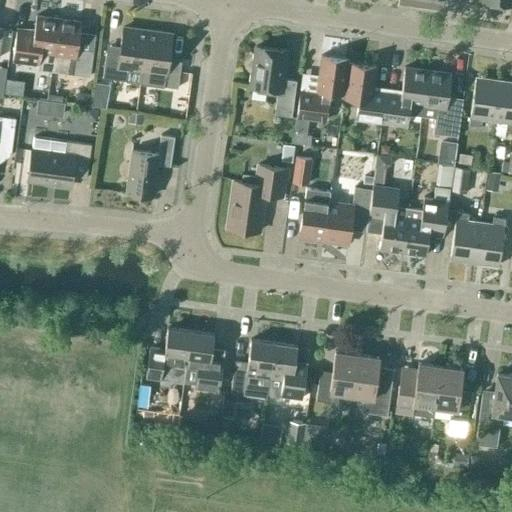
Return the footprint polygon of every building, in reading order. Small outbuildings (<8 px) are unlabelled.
[(38,69),(51,71),(58,18),(35,15),(33,30),(16,27),(12,61),(39,64),(38,69)] [(80,21),(58,18),(51,71),(89,76),(95,33),(79,31),(80,21)] [(127,67),(141,69),(147,31),(122,27),(118,55),(105,53),(102,77),(125,81),(127,67)] [(171,34),(147,31),(141,69),(165,72),(163,86),(177,88),(180,63),(167,62),(171,34)] [(281,77),(285,49),(256,44),(250,85),(277,89),(274,112),(290,115),(295,79),(281,77)] [(340,107),(341,98),(346,62),(347,59),(321,55),(316,93),(300,91),(297,117),(307,118),(325,120),(327,105),(340,107)] [(375,66),(346,62),(341,98),(359,100),(356,119),(380,122),(384,94),(371,92),(375,66)] [(406,126),(407,126),(408,114),(421,116),(422,104),(423,96),(427,70),(404,67),(400,96),(384,94),(381,122),(406,126)] [(430,145),(455,148),(461,104),(446,102),(450,73),(427,70),(423,96),(422,104),(421,116),(434,118),(430,145)] [(299,84),(314,84),(314,71),(299,71),(299,84)] [(14,92),(16,77),(4,75),(3,90),(14,92)] [(481,118),(493,120),(499,80),(475,77),(468,123),(480,125),(481,118)] [(511,81),(499,80),(493,120),(505,121),(504,128),(511,129),(511,81)] [(74,101),(86,101),(86,87),(74,88),(74,101)] [(46,105),(59,105),(60,93),(46,93),(46,105)] [(96,109),(86,108),(86,111),(86,113),(90,119),(95,119),(96,109)] [(14,118),(0,115),(0,152),(10,154),(14,118)] [(297,117),(293,141),(303,142),(307,118),(297,117)] [(361,146),(375,147),(376,135),(363,134),(361,146)] [(169,165),(173,136),(160,135),(157,153),(131,149),(125,193),(152,196),(156,164),(169,165)] [(31,149),(27,179),(69,185),(71,176),(86,178),(90,144),(65,141),(33,136),(31,149)] [(378,248),(401,252),(408,206),(395,204),(398,188),(381,186),(383,168),(390,164),(391,155),(376,153),(372,185),(365,231),(380,233),(378,248)] [(312,157),(296,155),(292,184),(307,186),(312,157)] [(285,168),(257,164),(256,177),(242,176),(242,181),(233,180),(226,227),(258,231),(263,193),(281,196),(285,168)] [(470,169),(454,166),(451,190),(466,192),(470,169)] [(487,175),(485,193),(498,195),(500,176),(487,175)] [(351,204),(328,201),(322,240),(347,244),(349,229),(365,231),(371,189),(354,186),(351,204)] [(421,208),(408,206),(401,252),(425,255),(429,226),(443,228),(449,188),(434,186),(432,198),(423,197),(421,208)] [(298,237),(322,240),(328,201),(304,198),(298,237)] [(473,262),(479,221),(467,220),(468,213),(455,211),(449,258),(473,262)] [(491,223),(479,221),(473,262),(498,265),(504,218),(492,216),(491,223)] [(146,376),(169,379),(169,376),(179,377),(184,373),(190,330),(167,327),(163,350),(149,348),(146,376)] [(213,334),(190,330),(184,373),(183,385),(193,386),(193,390),(217,394),(221,364),(209,363),(213,334)] [(265,397),(266,394),(273,342),(250,339),(246,368),(233,366),(230,392),(265,397)] [(306,363),(294,362),(296,345),(273,342),(266,394),(267,394),(269,396),(276,398),(279,395),(301,398),(306,363)] [(338,392),(350,394),(356,354),(334,351),(331,376),(319,375),(315,400),(336,403),(338,392)] [(378,357),(356,354),(350,394),(363,396),(361,411),(386,415),(392,368),(377,366),(378,357)] [(399,412),(433,416),(434,407),(434,406),(435,400),(439,365),(417,362),(414,388),(402,386),(399,412)] [(445,418),(466,421),(469,396),(458,394),(461,368),(439,365),(435,400),(434,406),(434,407),(446,408),(445,418)] [(499,426),(500,414),(511,415),(511,375),(496,373),(493,395),(481,393),(477,428),(489,429),(490,425),(499,426)] [(203,423),(202,431),(214,432),(217,433),(219,419),(210,418),(203,423)] [(304,423),(289,421),(286,443),(301,445),(304,423)]
